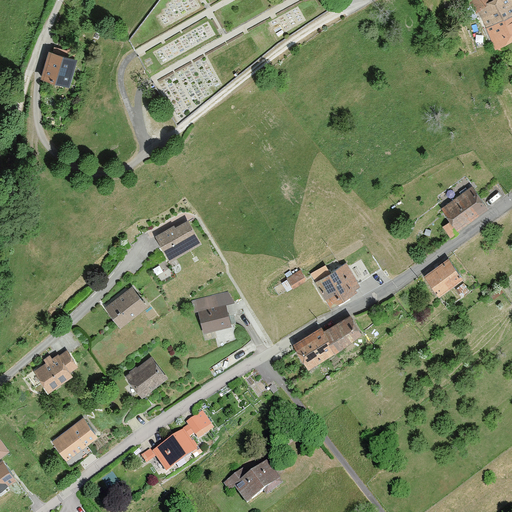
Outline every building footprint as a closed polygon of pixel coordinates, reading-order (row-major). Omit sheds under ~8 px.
[(511,0),(491,0),(490,1),(489,0),(467,0),(476,12),(478,10),(487,27),(511,14),(511,0)] [(511,14),(487,27),(495,49),(511,40),(511,14)] [(43,78),(69,85),(77,59),(51,52),(43,78)] [(442,208),(458,229),(488,207),(472,186),(442,208)] [(156,236),(170,260),(201,242),(188,220),(175,228),(174,226),(156,236)] [(463,277),(449,258),(425,275),(439,294),(463,277)] [(316,281),(331,305),(357,290),(355,287),(359,284),(346,263),(316,281)] [(293,287),(307,278),(301,269),(287,277),(293,287)] [(106,307),(121,326),(147,305),(133,286),(106,307)] [(233,301),(228,292),(192,301),(194,311),(199,310),(204,332),(231,326),(226,303),(233,301)] [(351,315),(324,331),(335,350),(362,333),(351,315)] [(308,366),(335,350),(324,331),(322,328),(295,344),(308,366)] [(34,370),(49,390),(72,374),(69,370),(77,364),(67,350),(59,355),(58,354),(34,370)] [(142,397),(168,377),(151,356),(126,375),(142,397)] [(187,422),(195,434),(210,424),(202,412),(187,422)] [(53,440),(67,458),(97,435),(84,417),(53,440)] [(184,430),(153,452),(167,471),(198,449),(184,430)] [(0,439),(0,456),(8,450),(0,439)] [(0,462),(0,490),(16,478),(2,460),(0,462)] [(235,487),(247,502),(263,490),(266,495),(283,483),(267,462),(248,476),(243,469),(225,482),(231,490),(235,487)]
